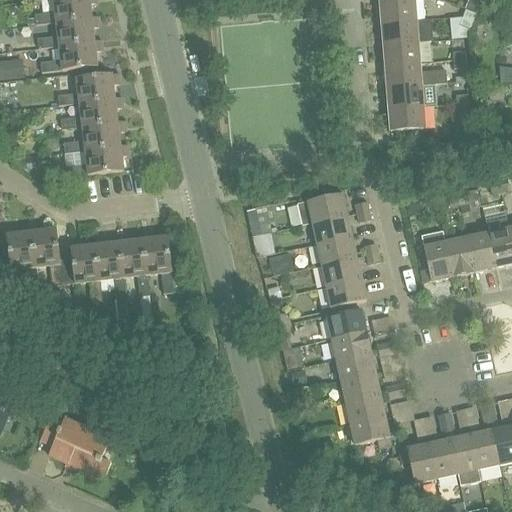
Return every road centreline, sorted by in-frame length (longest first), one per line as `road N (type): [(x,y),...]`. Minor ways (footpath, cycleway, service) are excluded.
road 1 (residential): [(408,318),(375,174),(354,139),(342,0)]
road 2 (tertiary): [(277,494),(204,195)]
road 3 (residential): [(204,195),(67,209),(0,171)]
road 4 (tertiary): [(204,195),(153,0)]
road 5 (residential): [(511,384),(421,403),(408,318)]
